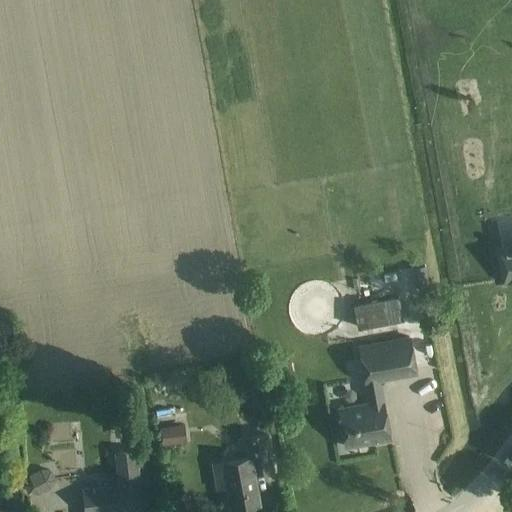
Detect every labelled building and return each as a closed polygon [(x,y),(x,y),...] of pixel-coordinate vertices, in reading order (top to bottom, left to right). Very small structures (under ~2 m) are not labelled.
[(353,304),(357,328),(403,320),(399,296),(353,304)] [(346,446),(347,446),(346,443),(373,438),(373,441),(389,438),(383,401),(384,401),(380,378),(415,372),(408,334),(359,343),(365,375),(361,375),(366,401),(338,405),(346,446)] [(110,402),(116,437),(131,434),(126,400),(110,402)] [(250,457),(214,464),(216,478),(226,476),(231,508),(259,503),(253,471),(273,467),(267,433),(246,437),(250,457)] [(136,449),(115,451),(117,469),(119,487),(140,484),(138,467),(136,449)] [(29,474),(23,483),(28,493),(39,494),(50,488),(57,478),(52,469),(41,468),(29,474)] [(81,511),(101,511),(115,510),(112,485),(82,488),(85,510),(81,510),(81,511)] [(19,486),(8,487),(11,511),(21,510),(19,486)]
